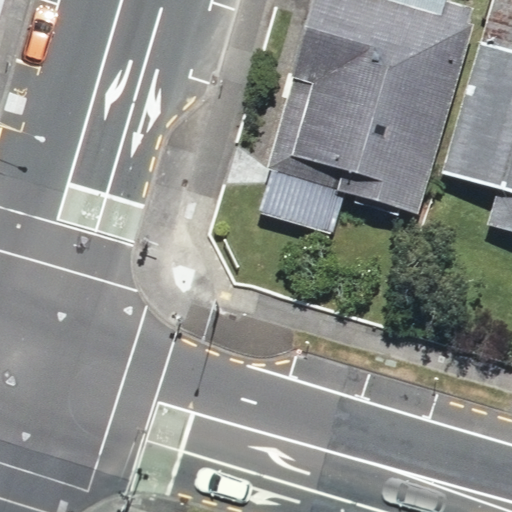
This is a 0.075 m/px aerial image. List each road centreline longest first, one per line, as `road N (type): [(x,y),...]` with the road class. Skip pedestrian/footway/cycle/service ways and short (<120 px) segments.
road 1 (tertiary): [(511,509),(11,361)]
road 2 (tertiary): [(128,0),(11,361)]
